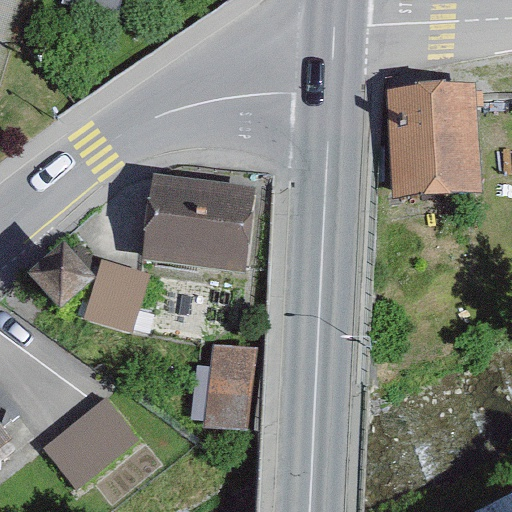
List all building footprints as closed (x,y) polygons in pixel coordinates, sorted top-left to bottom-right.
[(484,207),(479,98),(393,102),(398,211),(484,207)] [(245,285),(258,201),(158,185),(145,270),(245,285)] [(99,301),(70,268),(41,293),(70,326),(99,301)] [(149,286),(109,276),(96,331),(136,340),(149,286)] [(247,435),(256,360),(212,355),(210,376),(199,375),(193,429),(247,435)] [(135,449),(104,410),(46,457),(78,496),(135,449)] [(0,473),(18,458),(0,437),(0,473)]
